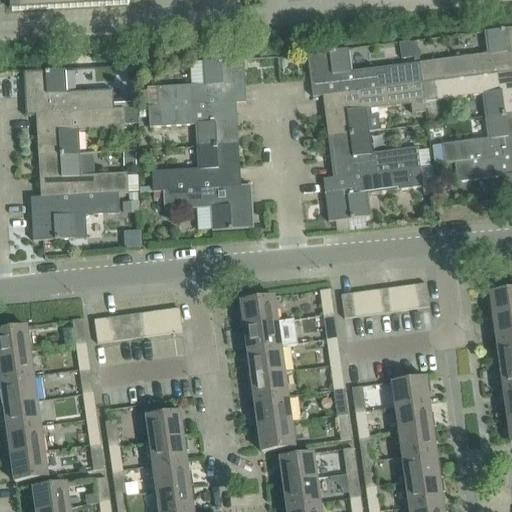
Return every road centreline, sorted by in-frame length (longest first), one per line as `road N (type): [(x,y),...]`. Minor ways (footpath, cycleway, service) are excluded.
road 1 (residential): [(475,0),(0,27)]
road 2 (residential): [(96,382),(206,368),(193,270)]
road 3 (residential): [(0,288),(193,270)]
road 4 (residential): [(295,261),(277,97)]
road 5 (residential): [(380,342),(446,332),(445,246)]
road 6 (residential): [(295,261),(445,246)]
